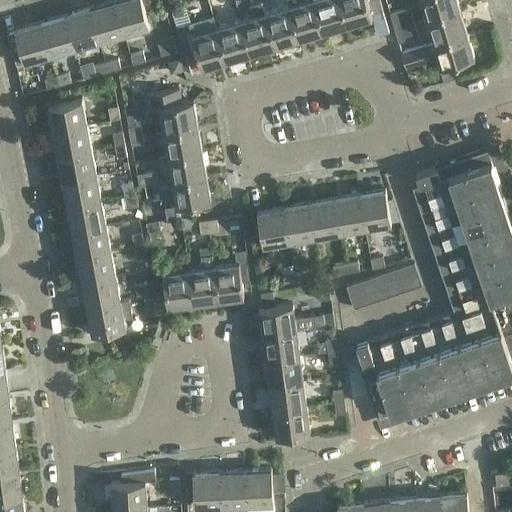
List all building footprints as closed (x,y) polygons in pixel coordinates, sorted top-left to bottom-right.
[(99,38),(123,31),(114,0),(106,0),(89,5),(99,38)] [(114,0),(123,31),(149,24),(142,0),(114,0)] [(274,45),(264,11),(260,0),(257,0),(249,2),(252,14),(240,18),(250,52),(274,45)] [(287,0),(289,3),(299,37),(323,30),(313,0),(287,0)] [(313,0),(323,30),(347,23),(340,0),(313,0)] [(340,0),(347,23),(371,16),(370,13),(381,9),(378,0),(340,0)] [(420,0),(425,16),(460,6),(457,0),(420,0)] [(274,45),(299,37),(289,3),(264,11),(274,45)] [(74,45),(99,38),(89,5),(65,12),(74,45)] [(389,11),(393,26),(414,20),(410,5),(389,11)] [(432,41),(467,30),(460,6),(425,16),(432,41)] [(49,52),(74,45),(65,12),(40,19),(49,52)] [(226,59),(216,25),(212,14),(176,25),(184,53),(196,50),(201,66),(226,59)] [(226,59),(250,52),(240,18),(216,25),(226,59)] [(15,30),(7,33),(13,52),(21,49),(24,60),(49,52),(40,19),(14,26),(15,30)] [(414,20),(393,26),(398,41),(419,34),(414,20)] [(432,41),(401,50),(405,66),(430,58),(428,52),(435,50),(440,66),(459,60),(461,64),(472,60),(470,56),(474,55),(467,30),(432,41)] [(133,63),(145,59),(142,50),(130,53),(133,63)] [(105,60),(108,70),(120,66),(117,57),(105,60)] [(96,73),(108,70),(105,60),(93,63),(96,73)] [(56,74),(59,83),(71,80),(68,70),(56,74)] [(47,87),(59,83),(56,74),(44,77),(47,87)] [(162,129),(197,123),(193,98),(180,100),(178,87),(145,92),(148,107),(158,105),(162,129)] [(53,129),(86,123),(81,97),(48,103),(53,129)] [(110,119),(120,117),(117,104),(107,106),(110,119)] [(58,155),(91,148),(86,123),(53,129),(58,155)] [(127,125),(129,135),(141,133),(139,123),(127,125)] [(166,154),(201,147),(197,123),(162,129),(166,154)] [(115,144),(124,142),(122,130),(112,131),(115,144)] [(141,133),(129,135),(131,145),(143,143),(141,133)] [(124,142),(115,144),(117,156),(127,154),(124,142)] [(171,179),(206,173),(201,147),(166,154),(171,179)] [(511,220),(487,147),(415,171),(460,306),(356,341),(380,413),(511,368),(511,220)] [(62,180),(96,173),(91,148),(58,155),(62,180)] [(136,173),(139,185),(158,181),(156,169),(136,173)] [(67,205),(101,198),(96,173),(62,180),(67,205)] [(166,218),(196,213),(194,201),(210,198),(206,173),(171,179),(175,204),(164,206),(166,218)] [(124,194),(134,192),(132,180),(122,182),(124,194)] [(358,191),(364,225),(390,220),(385,186),(358,191)] [(339,229),(364,225),(358,191),(333,195),(339,229)] [(134,192),(124,194),(126,206),(136,204),(134,192)] [(314,234),(339,229),(333,195),(308,200),(314,234)] [(72,230),(106,223),(101,198),(67,205),(72,230)] [(289,238),(314,234),(308,200),(283,204),(289,238)] [(262,243),(289,238),(283,204),(257,209),(262,243)] [(215,217),(207,218),(208,230),(216,229),(215,217)] [(208,230),(207,218),(199,219),(200,231),(208,230)] [(158,219),(146,221),(147,231),(160,228),(158,219)] [(77,255),(110,249),(106,223),(72,230),(77,255)] [(134,244),(144,242),(141,230),(131,232),(134,244)] [(144,242),(134,244),(136,256),(146,255),(144,242)] [(82,280),(115,274),(110,249),(77,255),(82,280)] [(202,264),(188,266),(192,301),(217,298),(213,263),(211,253),(201,254),(202,264)] [(371,267),(384,264),(382,255),(370,257),(371,267)] [(344,261),(346,271),(359,269),(357,259),(344,261)] [(213,263),(217,298),(243,295),(238,260),(213,263)] [(334,273),(346,271),(344,261),(332,263),(334,273)] [(406,263),(413,286),(421,284),(413,261),(406,263)] [(403,290),(413,286),(406,263),(395,267),(403,290)] [(166,305),(192,301),(188,266),(162,269),(166,305)] [(294,270),(296,279),(308,277),(306,267),(294,270)] [(392,293),(403,290),(395,267),(384,271),(392,293)] [(283,282),(296,279),(294,270),(282,272),(283,282)] [(381,297),(392,293),(384,271),(374,274),(381,297)] [(86,305),(120,299),(115,274),(82,280),(86,305)] [(371,301),(381,297),(374,274),(363,278),(371,301)] [(353,307),(371,301),(363,278),(345,284),(353,307)] [(143,295),(153,293),(151,280),(141,282),(143,295)] [(153,293),(143,295),(146,307),(155,305),(153,293)] [(120,299),(86,305),(91,332),(125,325),(123,317),(132,315),(129,297),(120,299)] [(292,302),(258,306),(262,332),(296,328),(324,324),(322,312),(294,315),(292,302)] [(332,310),(322,312),(324,324),(334,323),(332,310)] [(265,358),(299,353),(296,328),(262,332),(265,358)] [(327,350),(337,348),(335,336),(325,337),(327,350)] [(337,348),(327,350),(329,362),(339,361),(337,348)] [(268,383),(303,379),(299,353),(265,358),(268,383)] [(0,391),(8,391),(5,366),(0,366),(0,391)] [(272,409),(306,404),(303,379),(268,383),(272,409)] [(334,400),(344,399),(342,387),(332,388),(334,400)] [(0,418),(12,417),(8,391),(0,391),(0,418)] [(344,399),(334,400),(336,413),(346,411),(344,399)] [(306,404),(272,409),(275,435),(309,431),(306,404)] [(0,443),(15,441),(12,417),(0,418),(0,443)] [(0,469),(18,467),(15,441),(0,443),(0,469)] [(112,507),(147,505),(145,478),(153,478),(152,464),(120,468),(121,480),(111,480),(112,507)] [(244,468),(246,502),(273,501),(271,466),(244,468)] [(0,495),(21,492),(18,467),(0,469),(0,495)] [(220,503),(246,502),(244,468),(219,469),(220,503)] [(194,504),(220,503),(219,469),(192,470),(194,504)] [(494,484),(511,481),(511,469),(493,472),(494,484)] [(169,477),(170,489),(180,488),(179,476),(169,477)] [(439,492),(441,511),(468,511),(466,490),(439,492)] [(0,511),(23,511),(21,492),(0,495),(0,511)] [(415,511),(441,511),(439,492),(414,495),(415,511)] [(389,511),(415,511),(414,495),(388,497),(389,511)] [(364,511),(389,511),(388,497),(363,500),(364,511)] [(337,511),(364,511),(363,500),(336,503),(337,511)]
